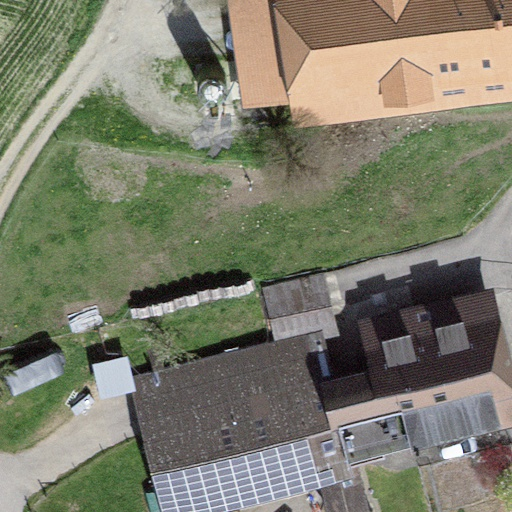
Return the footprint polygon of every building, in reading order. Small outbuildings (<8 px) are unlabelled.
[(290,129),(511,101),(511,0),(229,0),(243,102),(286,97),(290,129)] [(266,291),(280,346),(281,348),(318,338),(333,334),(318,277),(266,291)] [(281,348),(280,346),(139,383),(166,488),(504,399),(481,309),(383,335),(394,378),(369,385),(366,374),(330,383),(318,338),(281,348)] [(129,350),(97,359),(106,390),(138,381),(129,350)] [(323,467),(332,511),(338,511),(363,507),(353,460),(323,467)]
